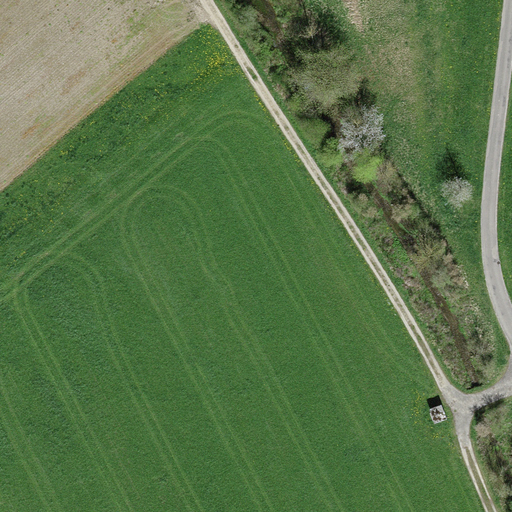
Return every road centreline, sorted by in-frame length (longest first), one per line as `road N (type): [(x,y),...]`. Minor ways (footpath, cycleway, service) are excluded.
road 1 (track): [(209,0),(455,410),(511,386)]
road 2 (unclassified): [(511,327),(489,250),(510,0)]
road 3 (track): [(292,0),(423,213),(489,219)]
